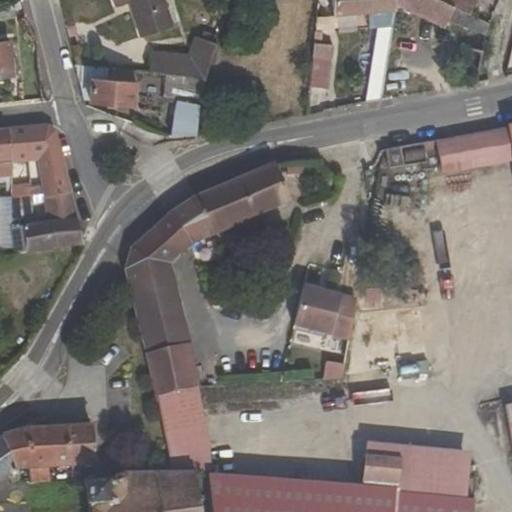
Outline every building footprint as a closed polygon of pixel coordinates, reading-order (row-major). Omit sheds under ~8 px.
[(110,0),(114,10),(128,6),(138,38),(171,28),(162,0),(110,0)] [(392,6),(392,0),(331,0),(333,18),(392,14),(392,6)] [(452,8),(435,0),(392,0),(392,6),(442,29),(445,23),(452,8)] [(473,3),(474,0),(435,0),(452,8),(482,22),(488,10),(473,3)] [(482,22),(452,8),(445,23),(484,37),(489,25),(482,22)] [(186,56),(151,53),(148,75),(204,81),(215,46),(194,38),(186,56)] [(10,43),(0,43),(0,77),(12,77),(10,43)] [(331,61),(332,46),(312,44),(310,59),(331,61)] [(481,51),(461,48),(453,88),(475,84),(481,51)] [(133,109),(137,74),(74,67),(82,103),(133,109)] [(195,135),(198,106),(176,103),(169,139),(195,135)] [(10,166),(37,164),(42,187),(25,188),(26,199),(34,198),(44,197),(44,200),(70,194),(54,132),(48,128),(9,130),(10,166)] [(0,166),(10,166),(9,130),(0,130),(0,166)] [(505,130),(434,143),(440,177),(511,166),(505,130)] [(398,149),(384,152),(387,171),(401,169),(398,149)] [(193,198),(169,215),(191,247),(290,205),(273,165),(271,166),(193,198)] [(0,166),(0,181),(10,180),(10,166),(0,166)] [(11,199),(11,200),(26,199),(25,188),(10,189),(11,199)] [(45,221),(19,228),(19,226),(15,226),(15,230),(11,230),(15,256),(47,253),(59,250),(83,248),(70,194),(44,200),(45,221)] [(11,223),(34,219),(34,198),(26,199),(11,200),(11,223)] [(0,199),(0,257),(15,256),(11,230),(11,223),(11,200),(11,199),(0,199)] [(190,345),(171,266),(191,247),(169,215),(131,248),(123,274),(144,357),(190,345)] [(298,303),(291,326),(346,341),(353,318),(298,303)] [(195,368),(190,345),(144,357),(150,379),(195,368)] [(154,399),(193,391),(197,390),(201,390),(195,368),(150,379),(154,399)] [(206,473),(209,473),(210,448),(197,390),(193,391),(154,399),(172,473),(200,473),(206,473)] [(511,460),(511,403),(503,405),(511,460)] [(1,437),(15,473),(19,473),(30,472),(30,484),(50,484),(50,470),(74,469),(74,474),(87,473),(87,468),(97,467),(93,426),(65,427),(30,428),(2,436),(1,437)] [(0,483),(9,478),(13,484),(19,480),(19,473),(15,473),(1,437),(0,437),(0,483)] [(469,467),(363,458),(361,485),(359,511),(396,511),(398,495),(466,502),(467,494),(469,467)] [(199,511),(199,508),(204,508),(203,498),(198,498),(194,477),(200,476),(200,473),(172,473),(125,473),(125,478),(122,478),(121,477),(107,476),(107,484),(98,483),(91,483),(89,481),(87,480),(85,480),(83,480),(81,482),(80,484),(79,486),(80,488),(81,490),(82,492),(85,492),(86,508),(88,508),(88,511),(199,511)] [(209,473),(206,473),(210,511),(359,511),(361,485),(209,473)] [(473,511),(474,503),(466,502),(398,495),(396,511),(473,511)]
